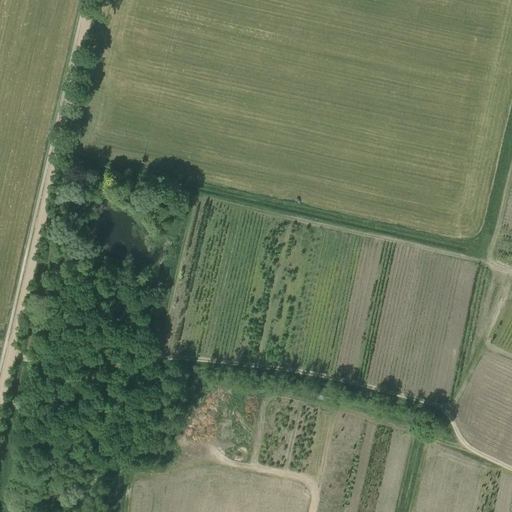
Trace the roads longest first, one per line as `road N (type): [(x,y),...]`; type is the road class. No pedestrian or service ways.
road 1 (track): [(511,467),(471,448),(443,410),(326,379),(190,359),(101,370),(9,354)]
road 2 (track): [(0,397),(92,0)]
